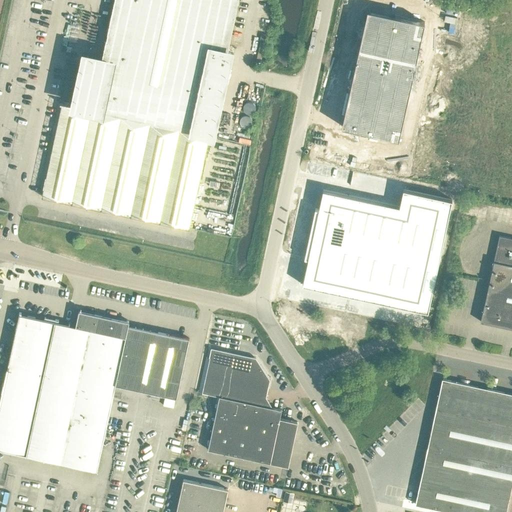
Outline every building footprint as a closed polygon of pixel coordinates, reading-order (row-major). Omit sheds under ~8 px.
[(61,104),(42,195),(72,202),(101,208),(131,214),(160,220),(189,227),(209,136),(227,52),(238,0),(114,0),(101,60),(93,58),(87,57),(86,63),(76,106),(60,102),(60,103),(61,104)] [(359,47),(341,126),(398,138),(424,21),(395,15),(394,18),(370,12),(362,48),(359,47)] [(432,79),(431,85),(447,88),(448,82),(444,81),(432,79)] [(431,85),(430,91),(445,94),(447,88),(431,85)] [(476,95),(492,98),(493,92),(477,89),(476,95)] [(430,91),(428,97),(444,100),(445,94),(430,91)] [(460,91),(459,97),(490,104),(492,98),(476,95),(460,91)] [(428,97),(427,102),(443,106),(444,100),(428,97)] [(459,97),(458,103),(489,110),(490,104),(459,97)] [(427,102),(426,108),(441,112),(443,106),(427,102)] [(458,103),(456,109),(488,116),(489,110),(458,103)] [(426,108),(424,114),(440,118),(441,112),(426,108)] [(456,109),(455,115),(486,122),(488,116),(456,109)] [(511,115),(503,113),(501,119),(511,121),(511,115)] [(424,114),(423,120),(439,123),(440,118),(424,114)] [(455,115),(454,121),(485,128),(486,122),(455,115)] [(511,121),(501,119),(500,125),(511,127),(511,121)] [(423,120),(422,126),(438,129),(439,123),(423,120)] [(454,121),(452,126),(484,133),(485,128),(454,121)] [(511,127),(500,125),(499,131),(511,133),(511,127)] [(422,126),(421,132),(436,135),(438,129),(422,126)] [(452,126),(451,132),(482,139),(484,133),(452,126)] [(511,133),(499,131),(497,136),(511,139),(511,133)] [(421,132),(419,138),(435,141),(436,135),(421,132)] [(451,132),(450,138),(481,145),(482,139),(451,132)] [(511,139),(497,136),(496,142),(511,145),(511,139)] [(419,138),(418,143),(434,147),(435,141),(419,138)] [(450,138),(449,144),(480,151),(481,145),(450,138)] [(511,145),(496,142),(495,148),(511,151),(511,145)] [(418,143),(417,149),(432,153),(434,147),(418,143)] [(449,144),(447,150),(479,157),(480,151),(449,144)] [(511,151),(495,148),(494,154),(511,158),(511,151)] [(417,149),(415,155),(431,159),(432,153),(417,149)] [(447,150),(446,156),(477,163),(479,157),(447,150)] [(511,158),(494,154),(492,160),(511,164),(511,158)] [(415,155),(414,161),(430,164),(431,159),(415,155)] [(446,156),(445,162),(476,169),(477,163),(446,156)] [(511,164),(492,160),(491,166),(511,170),(511,164)] [(414,161),(413,167),(428,170),(430,164),(414,161)] [(445,162),(443,167),(475,174),(476,169),(445,162)] [(511,170),(491,166),(490,172),(511,176),(511,170)] [(413,167),(412,173),(427,176),(428,170),(413,167)] [(443,167),(442,173),(473,180),(475,174),(443,167)] [(511,176),(490,172),(488,177),(511,182),(511,176)] [(442,173),(441,179),(472,186),(473,180),(442,173)] [(511,182),(488,177),(487,183),(511,188),(511,182)] [(511,188),(487,183),(486,189),(511,194),(511,188)] [(308,258),(302,284),(428,311),(452,199),(403,188),(399,205),(323,189),(319,209),(315,208),(315,209),(316,209),(306,257),(305,256),(304,257),(308,258)] [(465,199),(464,211),(475,212),(476,200),(465,199)] [(479,214),(493,217),(496,204),(481,201),(479,214)] [(511,237),(499,235),(480,321),(511,327),(511,237)] [(21,312),(19,312),(4,384),(3,384),(1,392),(2,392),(0,401),(0,449),(10,452),(97,471),(116,384),(176,397),(189,338),(169,333),(169,334),(128,325),(129,320),(79,309),(75,325),(70,324),(21,313),(21,312)] [(219,396),(208,449),(288,466),(298,421),(279,417),(281,409),(272,407),(265,396),(269,379),(255,357),(211,348),(201,392),(219,396)] [(415,503),(455,511),(505,511),(511,483),(511,392),(442,378),(415,503)] [(173,407),(175,398),(165,396),(163,405),(173,407)] [(175,511),(222,511),(228,488),(183,479),(175,511)] [(292,503),(294,493),(285,491),(283,501),(292,503)]
